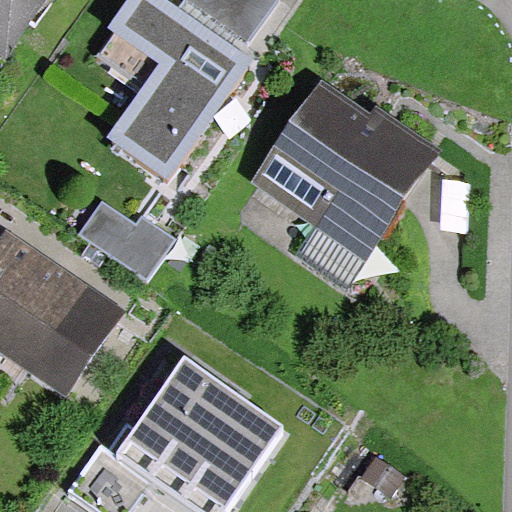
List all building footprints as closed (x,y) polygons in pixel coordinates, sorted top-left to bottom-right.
[(0,0),(0,32),(17,45),(48,0),(0,0)] [(127,132),(179,169),(259,58),(243,46),(183,4),(178,0),(140,0),(106,48),(160,87),(127,132)] [(243,46),(276,0),(186,0),(183,4),(243,46)] [(268,183),(378,254),(447,149),(337,77),(268,183)] [(113,193),(86,232),(155,278),(182,239),(113,193)] [(0,337),(76,389),(132,306),(16,227),(6,240),(0,236),(0,337)] [(216,508),(264,437),(177,380),(121,464),(159,489),(168,476),(216,508)]
